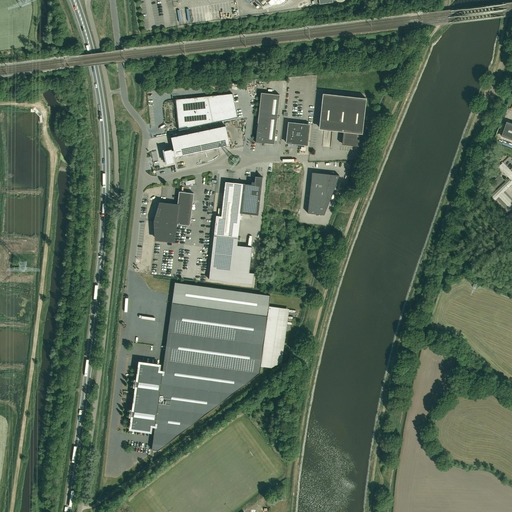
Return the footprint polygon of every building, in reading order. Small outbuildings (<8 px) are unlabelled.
[(232,93),(175,99),(179,130),(237,117),(232,93)] [(255,142),(274,144),(280,95),(261,93),(255,142)] [(321,108),(319,127),(340,129),(339,131),(343,132),(342,144),(358,146),(360,134),(362,134),(366,98),(322,93),(321,108)] [(511,139),(511,123),(507,121),(502,136),(511,139)] [(298,144),(307,145),(309,124),(289,122),(286,142),(295,143),(297,145),(298,144)] [(225,126),(171,137),(173,150),(171,150),(171,149),(163,151),(166,164),(174,162),(172,156),(175,156),(175,157),(229,145),(225,126)] [(509,177),(511,173),(511,171),(503,162),(499,166),(509,177)] [(312,172),(308,210),(307,213),(324,215),(339,175),(312,172)] [(511,173),(509,177),(511,179),(493,196),(495,199),(499,196),(510,207),(511,204),(511,200),(503,192),(511,183),(511,173)] [(251,185),(225,182),(221,216),(216,216),(209,279),(253,284),(254,273),(249,273),(252,247),(237,245),(240,214),(258,216),(262,177),(255,176),(254,182),(252,182),(251,185)] [(156,227),(157,240),(174,242),(176,224),(190,226),(194,193),(179,192),(177,204),(161,202),(158,215),(157,215),(156,227)] [(259,373),(260,366),(267,316),(268,306),(270,295),(177,282),(175,282),(173,293),(172,303),(162,372),(158,371),(159,365),(140,363),(137,381),(135,380),(134,386),(136,387),(133,410),(131,410),(130,416),(132,416),(131,428),(150,431),(151,425),(155,426),(152,444),(152,449),(153,450),(158,450),(160,449),(259,373)] [(265,365),(284,367),(291,309),(270,306),(264,356),(267,357),(266,363),(265,363),(265,365)]
